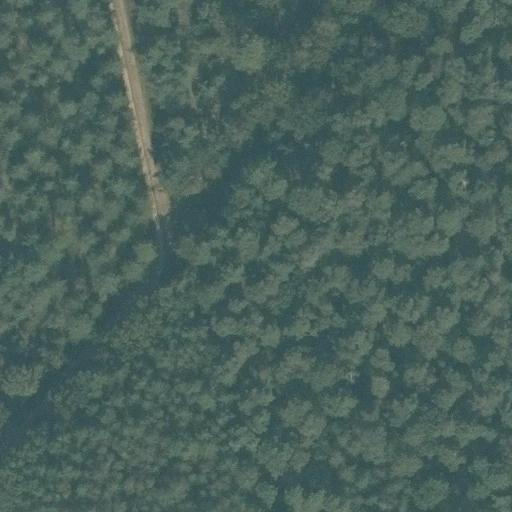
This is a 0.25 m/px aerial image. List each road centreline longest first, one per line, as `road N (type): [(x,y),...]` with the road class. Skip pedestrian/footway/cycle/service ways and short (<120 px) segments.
road 1 (track): [(15,437),(383,0)]
road 2 (track): [(123,0),(179,235)]
